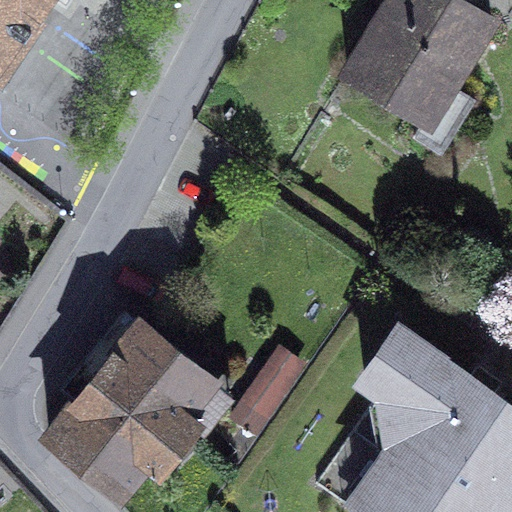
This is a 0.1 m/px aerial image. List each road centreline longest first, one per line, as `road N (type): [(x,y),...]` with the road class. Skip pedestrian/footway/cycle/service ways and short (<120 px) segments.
road 1 (residential): [(92,511),(22,438),(10,405),(108,227)]
road 2 (residential): [(108,227),(229,0)]
road 3 (residential): [(0,160),(108,227)]
